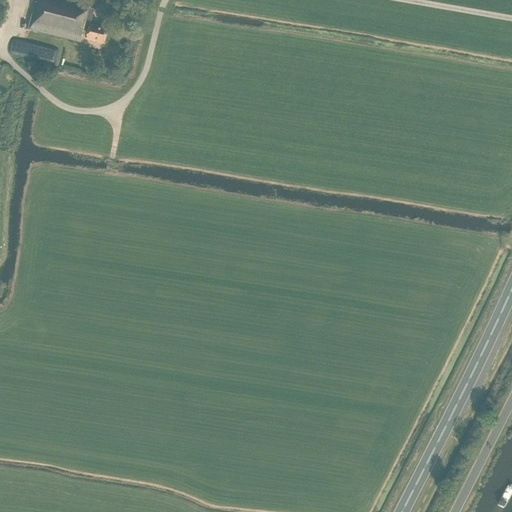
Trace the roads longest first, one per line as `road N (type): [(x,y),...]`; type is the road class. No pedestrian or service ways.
road 1 (unclassified): [(7,56),(61,106),(110,108),(137,87),(164,0)]
road 2 (trunk): [(401,511),(511,290)]
